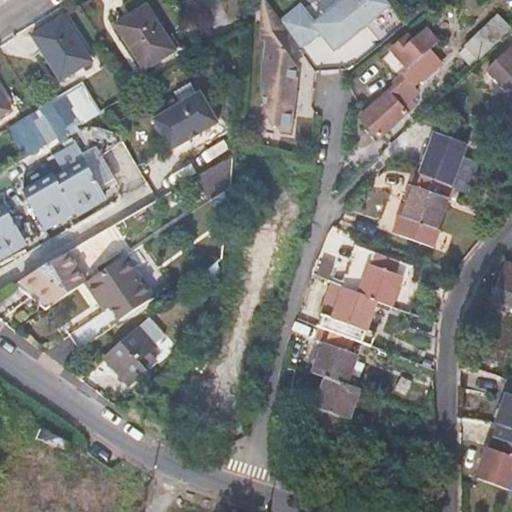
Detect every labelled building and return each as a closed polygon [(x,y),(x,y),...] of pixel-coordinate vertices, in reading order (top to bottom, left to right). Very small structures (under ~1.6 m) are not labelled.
[(287,129),(294,130),(297,65),(287,54),(298,46),(277,19),(263,0),(259,0),(259,18),(265,28),(264,57),(262,58),(260,95),(260,96),(260,97),(260,98),(260,99),(260,100),(260,101),(260,102),(261,102),(261,103),(261,104),(261,105),(261,106),(262,107),(262,108),(262,109),(263,110),(263,111),(264,112),(264,113),(265,114),(265,115),(266,116),(266,117),(267,117),(268,118),(268,119),(269,120),(270,121),(271,121),(271,122),(272,123),(273,123),(274,124),(275,125),(276,125),(277,126),(278,126),(279,127),(280,127),(281,128),(282,128),(283,128),(284,129),(285,129),(286,129),(287,129)] [(339,0),(317,19),(301,0),(277,19),(298,46),(303,48),(320,35),(335,54),(393,8),(386,0),(339,0)] [(148,3),(118,21),(146,67),(174,48),(148,3)] [(92,61),(64,15),(35,32),(58,74),(70,67),(73,71),(92,61)] [(466,45),(479,60),(511,29),(511,26),(501,15),(466,45)] [(396,49),(411,67),(439,42),(428,30),(415,41),(409,36),(396,49)] [(511,47),(489,69),(511,93),(511,47)] [(438,64),(431,54),(364,117),(381,137),(408,110),(399,100),(438,64)] [(76,126),(100,112),(83,84),(6,129),(25,162),(79,130),(76,126)] [(0,92),(0,116),(10,110),(0,92)] [(200,92),(154,119),(172,149),(218,122),(200,92)] [(423,143),(413,169),(448,183),(453,172),(461,175),(471,144),(435,129),(429,144),(423,143)] [(123,145),(108,148),(114,172),(128,168),(123,145)] [(39,182),(25,191),(43,222),(58,213),(60,216),(88,198),(91,202),(105,193),(88,163),(72,173),(70,169),(56,178),(42,187),(39,182)] [(224,189),(231,184),(220,166),(212,171),(224,189)] [(408,201),(403,216),(440,230),(451,199),(444,195),(448,183),(413,169),(402,199),(408,201)] [(389,210),(403,216),(408,201),(402,199),(395,196),(389,210)] [(0,249),(7,246),(8,249),(23,239),(6,209),(0,212),(0,249)] [(138,248),(98,275),(111,293),(116,289),(132,312),(165,288),(138,248)] [(67,254),(22,281),(55,304),(86,282),(67,254)] [(370,266),(359,293),(380,301),(395,307),(405,277),(397,274),(400,263),(378,254),(375,266),(370,266)] [(493,298),(511,304),(511,275),(504,273),(493,298)] [(327,313),(322,327),(356,340),(374,347),(379,334),(370,330),(380,301),(359,293),(345,287),(342,296),(330,293),(323,312),(327,313)] [(140,327),(106,355),(128,384),(147,369),(139,360),(157,345),(140,327)] [(314,372),(328,377),(352,386),(362,356),(351,353),(356,340),(322,327),(318,338),(319,340),(313,356),(319,357),(314,372)] [(320,408),(315,420),(326,423),(339,428),(344,418),(351,419),(362,390),(357,388),(352,386),(328,377),(317,406),(320,408)] [(500,426),(496,435),(511,441),(511,395),(510,395),(499,425),(500,426)] [(326,423),(315,420),(311,432),(334,440),(339,428),(326,423)] [(511,441),(496,435),(492,447),(490,447),(478,478),(511,489),(511,485),(511,441)]
